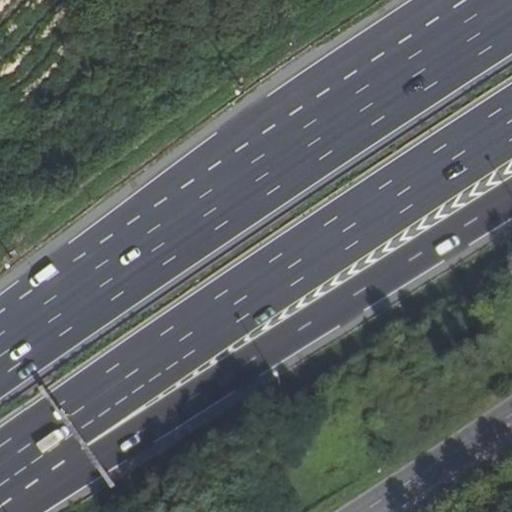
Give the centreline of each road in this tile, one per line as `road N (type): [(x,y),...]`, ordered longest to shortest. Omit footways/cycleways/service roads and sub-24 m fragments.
road 1 (motorway): [(511,10),(181,224),(0,353)]
road 2 (motorway): [(61,429),(205,323),(511,122)]
road 3 (motorway): [(61,429),(165,416),(511,204)]
road 4 (tertiary): [(511,411),(363,511)]
